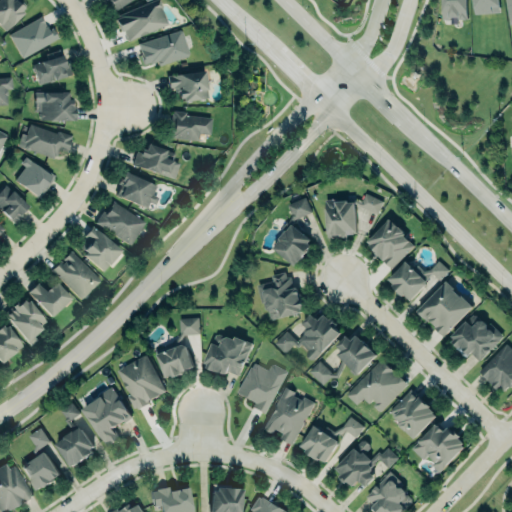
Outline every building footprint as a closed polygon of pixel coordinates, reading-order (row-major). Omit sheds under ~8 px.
[(0,0),(21,0),(24,3),(24,5),(22,5),(19,8),(23,11),(4,30),(0,26),(0,0)] [(108,0),(114,8),(126,0),(108,0)] [(113,17),(119,30),(123,28),(127,38),(166,23),(156,0),(145,0),(146,1),(115,13),(116,16),(113,17)] [(441,0),(466,0),(466,18),(457,18),(457,15),(449,16),(449,18),(442,18),(441,0)] [(471,0),(499,0),(500,11),(473,14),(471,0)] [(58,39),(50,25),(46,27),(41,16),(8,33),(21,58),(58,39)] [(137,42),(178,28),(181,30),(188,52),(187,55),(157,64),(156,60),(149,62),(148,61),(142,63),(138,53),(140,52),(137,42)] [(44,52),(58,48),(60,53),(61,53),(64,63),(67,62),(70,72),(53,78),(52,80),(49,81),(47,80),(39,83),(32,63),(46,58),(44,52)] [(166,74),(168,88),(173,87),(174,91),(177,90),(178,97),(182,96),(183,100),(207,96),(203,69),(166,74)] [(0,77),(0,106),(7,106),(6,88),(11,88),(11,77),(0,77)] [(33,90),(66,90),(66,97),(71,97),(71,104),(75,104),(74,119),(38,118),(38,117),(38,116),(38,111),(39,110),(39,101),(33,101),(33,90)] [(171,112),(173,112),(173,110),(185,111),(184,114),(210,117),(209,133),(198,132),(197,140),(169,137),(169,135),(167,135),(168,123),(170,123),(171,112)] [(29,123),(56,133),(57,130),(69,134),(68,137),(70,137),(65,150),(58,148),(55,154),(53,153),(51,157),(28,148),(27,149),(24,148),(24,147),(16,144),(20,132),(25,133),(29,123)] [(136,150),(131,163),(173,177),(178,161),(171,159),(174,151),(147,142),(144,148),(140,147),(139,151),(136,150)] [(24,155),(41,168),(42,166),(53,174),(51,176),(52,177),(37,196),(14,179),(24,165),(19,161),(24,155)] [(123,169),(155,184),(151,193),(157,196),(154,203),(148,200),(145,207),(115,193),(119,183),(116,182),(119,177),(120,177),(121,174),(123,169)] [(13,222),(21,214),(19,212),(22,209),(26,204),(10,189),(4,183),(0,187),(0,209),(1,210),(4,213),(8,217),(13,222)] [(326,238),(347,237),(346,233),(354,233),(354,231),(356,231),(354,203),(376,213),(382,200),(365,193),(361,201),(353,198),(353,194),(345,194),(345,199),(336,199),(336,197),(324,198),(326,238)] [(287,204),(293,219),(311,213),(305,197),(287,204)] [(94,221),(101,210),(104,212),(112,200),(144,221),(129,244),(94,221)] [(367,240),(389,217),(397,225),(398,225),(403,230),(403,232),(405,233),(403,234),(414,244),(391,267),(378,254),(377,255),(373,249),(374,248),(369,244),(369,242),(367,240)] [(313,239),(289,223),(272,250),(296,265),(313,239)] [(82,235),(91,225),(120,250),(102,270),(83,254),(85,251),(79,246),(86,239),(82,235)] [(69,249),(61,258),(63,259),(62,261),(59,258),(49,268),(79,298),(98,278),(69,249)] [(389,277),(405,260),(425,280),(425,282),(410,298),(404,292),(402,294),(392,285),(394,283),(389,277)] [(256,284),(272,280),(271,274),(283,271),(285,277),(289,276),(292,287),(296,286),(299,297),(302,297),(304,307),(300,307),(301,312),(271,319),(271,317),(268,316),(267,311),(268,310),(265,308),(264,302),(260,303),(256,284)] [(70,298),(54,281),(44,291),(36,282),(26,292),(49,317),(70,298)] [(472,307),(446,281),(416,310),(442,336),(472,307)] [(29,345),(36,339),(32,333),(46,323),(25,297),(4,313),(29,345)] [(448,337),(465,356),(470,352),(477,361),(501,340),(476,312),(448,337)] [(341,331),(323,314),(317,320),(310,314),(301,323),(307,328),(296,341),(285,330),(273,343),(285,354),(295,343),(314,360),(341,331)] [(154,350),(164,376),(171,374),(172,376),(186,371),(185,368),(192,366),(185,345),(181,343),(179,344),(178,342),(183,334),(199,333),(197,316),(178,317),(179,333),(175,340),(163,344),(164,346),(154,350)] [(0,360),(21,344),(5,324),(2,326),(0,323),(0,360)] [(225,336),(218,333),(216,334),(215,334),(202,362),(206,363),(204,366),(218,372),(219,370),(225,373),(226,369),(237,373),(251,343),(234,336),(233,338),(227,335),(225,336)] [(355,333),(376,354),(356,373),(344,361),(338,376),(329,376),(322,384),(308,370),(318,360),(331,372),(334,372),(341,358),(336,353),(340,349),(336,344),(345,334),(350,339),(355,333)] [(478,370),(505,342),(511,349),(511,382),(509,386),(507,385),(499,393),(478,370)] [(133,407),(135,406),(136,408),(148,402),(147,400),(165,390),(145,354),(116,370),(129,393),(126,394),(133,407)] [(380,358),(406,383),(379,410),(373,404),(376,402),(372,399),(368,403),(362,397),(356,404),(345,394),(380,358)] [(263,412),(274,392),(286,370),(272,363),(269,363),(266,369),(254,362),(251,366),(250,366),(236,391),(242,394),(242,396),(247,399),(248,398),(253,401),(250,405),(263,412)] [(110,385),(131,417),(125,421),(124,420),(113,427),(120,437),(107,446),(81,408),(99,396),(97,394),(110,385)] [(284,385),(294,391),(292,394),(301,399),(303,395),(314,401),(291,443),(280,437),(282,432),(274,428),(271,432),(261,427),(284,385)] [(410,387),(408,390),(408,391),(389,411),(399,421),(398,422),(399,423),(399,425),(405,430),(406,430),(413,437),(435,415),(432,412),(433,410),(428,406),(429,405),(427,402),(425,401),(410,387)] [(59,409),(71,401),(79,412),(68,419),(72,426),(75,424),(77,428),(80,426),(93,445),(89,448),(92,451),(70,466),(54,443),(63,437),(62,436),(71,430),(63,418),(64,417),(59,409)] [(363,425),(348,416),(340,428),(355,438),(363,425)] [(423,460),(426,457),(439,471),(466,445),(447,426),(443,431),(435,423),(411,447),(423,460)] [(299,446),(324,463),(338,442),(313,425),(299,446)] [(36,488),(41,486),(42,486),(58,473),(56,470),(44,451),(39,455),(37,450),(38,448),(50,440),(40,427),(29,435),(35,445),(33,450),(36,457),(30,461),(27,459),(21,463),(21,467),(36,488)] [(335,467),(361,439),(365,439),(369,443),(369,447),(364,452),(371,458),(378,451),(380,453),(387,447),(397,457),(387,467),(377,457),(370,465),(371,465),(371,470),(370,471),(374,476),(366,485),(360,481),(357,479),(352,485),(347,480),(345,481),(344,481),(343,482),(338,477),(339,476),(338,476),(341,473),(335,467)] [(14,464),(7,468),(4,463),(0,464),(0,511),(1,511),(31,496),(14,464)] [(372,506),(377,511),(376,511),(401,511),(411,502),(411,497),(408,494),(406,494),(406,491),(401,486),(403,484),(390,470),(365,495),(374,503),(372,506)] [(168,485),(170,490),(187,486),(192,511),(160,511),(159,503),(153,505),(150,490),(155,489),(155,488),(168,485)] [(214,489),(215,486),(241,488),(239,511),(209,511),(211,489),(214,489)] [(260,495),(286,511),(249,511),(251,510),(248,509),(257,495),(259,497),(260,495)] [(109,511),(116,507),(118,510),(129,502),(132,507),(137,504),(142,511),(109,511)]
